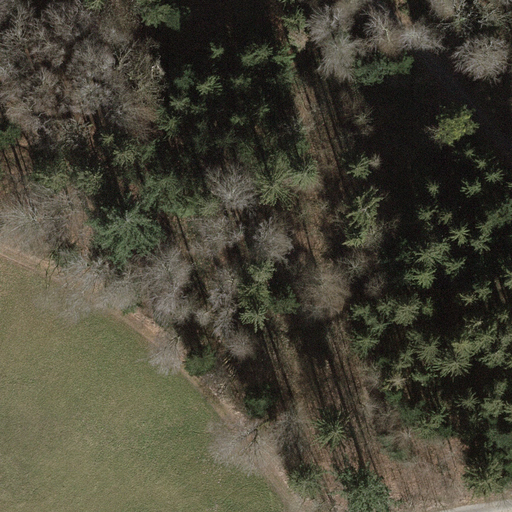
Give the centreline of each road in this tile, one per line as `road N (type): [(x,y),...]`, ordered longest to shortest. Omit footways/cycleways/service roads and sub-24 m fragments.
road 1 (track): [(289,511),(111,324),(0,264)]
road 2 (track): [(358,0),(511,143)]
